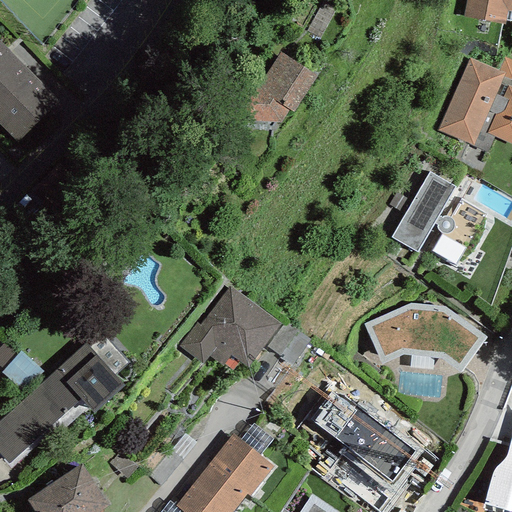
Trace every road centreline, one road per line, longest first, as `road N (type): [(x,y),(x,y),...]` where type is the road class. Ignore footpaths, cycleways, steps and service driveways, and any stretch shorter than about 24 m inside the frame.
road 1 (residential): [(0,202),(120,84),(180,0)]
road 2 (residential): [(430,511),(511,351)]
road 3 (residential): [(149,511),(255,381)]
